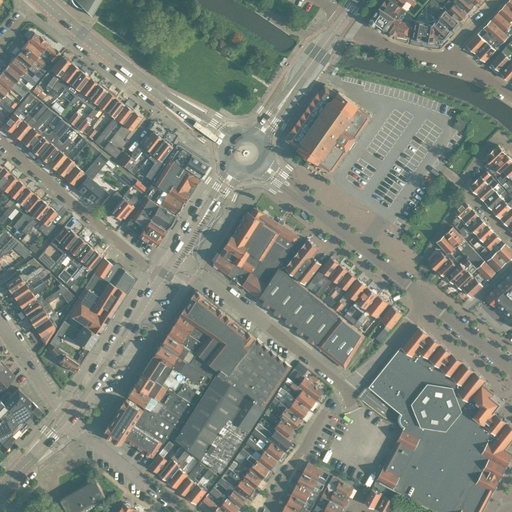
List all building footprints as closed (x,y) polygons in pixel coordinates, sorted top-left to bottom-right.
[(72,0),(73,0),(74,2),(76,3),(78,4),(79,5),(81,5),(83,5),(91,13),(98,0),(72,0)] [(394,0),(381,0),(379,4),(394,15),(395,16),(397,17),(400,12),(403,11),(405,7),(401,4),(394,0)] [(445,0),(442,3),(459,18),(462,15),(463,16),(466,12),(465,11),(466,10),(455,0),(445,0)] [(455,0),(466,10),(474,2),(471,0),(455,0)] [(505,1),(497,9),(509,19),(511,16),(511,8),(505,1)] [(369,17),(369,19),(370,21),(371,22),(373,22),(372,22),(383,30),(383,29),(394,15),(379,4),(371,15),(372,15),(370,16),(369,17)] [(437,15),(436,16),(449,28),(452,25),(453,26),(457,22),(456,20),(457,20),(444,7),(436,15),(437,15)] [(434,9),(428,11),(437,37),(439,37),(440,36),(441,37),(442,36),(443,37),(446,34),(447,32),(446,31),(449,28),(436,16),(437,15),(436,15),(434,9)] [(497,9),(490,17),(508,33),(510,30),(511,29),(511,28),(511,22),(508,19),(509,19),(497,9)] [(413,17),(410,35),(411,35),(411,37),(417,38),(417,36),(421,37),(424,19),(425,18),(423,13),(421,13),(418,11),(413,17)] [(424,19),(421,37),(426,38),(426,39),(432,41),(432,39),(433,39),(433,38),(435,38),(437,38),(437,37),(428,11),(423,13),(425,18),(424,19)] [(394,15),(383,29),(399,32),(399,34),(403,35),(403,33),(408,34),(409,27),(410,23),(399,18),(397,17),(395,16),(394,15)] [(490,17),(482,25),(484,27),(485,28),(490,33),(495,37),(500,41),(508,33),(490,17)] [(477,31),(466,42),(475,50),(490,33),(485,28),(480,34),(477,31)] [(34,30),(27,38),(28,38),(41,50),(44,46),(49,50),(51,52),(48,56),(53,60),(60,51),(56,47),(55,48),(45,39),(45,38),(40,34),(40,35),(34,30)] [(490,33),(475,50),(484,59),(495,47),(490,42),(491,41),(495,37),(490,33)] [(28,38),(21,46),(34,58),(46,68),(49,65),(37,54),(41,50),(28,38)] [(501,48),(490,60),(499,68),(499,69),(510,56),(510,55),(511,53),(511,43),(508,40),(501,48)] [(21,46),(14,54),(27,65),(27,66),(39,76),(43,72),(31,61),(34,58),(21,46)] [(56,71),(47,82),(51,85),(51,86),(52,86),(71,61),(67,58),(68,57),(68,55),(64,53),(63,53),(62,54),(62,53),(61,53),(51,67),(56,71)] [(504,65),(500,69),(500,70),(504,73),(509,78),(511,75),(511,74),(511,53),(510,55),(511,56),(507,61),(508,62),(504,65)] [(14,54),(8,62),(21,73),(33,83),(36,79),(24,69),(27,66),(27,65),(14,54)] [(71,61),(52,86),(55,88),(57,89),(61,83),(65,86),(69,80),(70,81),(80,67),(71,61)] [(8,62),(1,70),(26,91),(30,87),(18,76),(21,73),(8,62)] [(65,86),(60,92),(64,95),(69,89),(74,94),(74,93),(75,94),(80,87),(89,75),(80,67),(70,81),(69,80),(65,86)] [(1,70),(0,70),(0,81),(8,88),(11,85),(23,95),(26,91),(1,70)] [(80,88),(78,91),(81,94),(84,91),(88,94),(98,81),(89,75),(80,87),(80,88)] [(0,81),(0,94),(13,106),(16,102),(4,92),(8,88),(0,81)] [(88,94),(83,100),(88,104),(92,106),(95,103),(96,103),(107,88),(105,87),(106,86),(102,82),(101,84),(98,81),(88,94)] [(286,137),(285,137),(304,151),(317,160),(325,165),(328,167),(329,168),(329,169),(333,168),(333,167),(335,163),(366,118),(369,115),(370,115),(369,110),(368,111),(365,108),(357,103),(352,99),(347,95),(337,89),(336,91),(324,82),(318,90),(290,130),(286,137)] [(36,84),(32,88),(34,90),(42,97),(45,93),(39,89),(41,87),(36,84)] [(52,86),(48,91),(53,95),(57,89),(55,88),(52,86)] [(92,106),(87,113),(91,116),(101,104),(106,108),(116,95),(114,94),(115,93),(115,92),(112,89),(110,89),(109,90),(107,88),(96,103),(95,103),(92,106)] [(19,103),(3,123),(6,126),(5,127),(10,130),(11,129),(12,130),(22,117),(25,114),(21,110),(22,108),(34,94),(30,91),(19,103)] [(74,94),(70,99),(75,102),(79,97),(75,94),(74,93),(74,94)] [(0,94),(0,101),(5,105),(10,110),(13,106),(0,94)] [(106,108),(103,111),(112,118),(114,115),(115,113),(124,102),(116,95),(106,108)] [(22,117),(12,130),(20,138),(31,125),(32,125),(48,106),(44,102),(27,121),(23,118),(22,117)] [(99,135),(95,139),(98,142),(118,118),(123,122),(133,108),(134,107),(128,102),(127,104),(124,102),(115,113),(114,115),(112,118),(99,135)] [(31,125),(20,138),(29,145),(40,132),(42,130),(37,126),(52,109),(48,106),(32,125),(31,125)] [(133,108),(123,122),(131,128),(142,115),(133,108)] [(71,114),(68,119),(77,126),(80,121),(71,114)] [(456,120),(454,122),(462,127),(466,120),(458,116),(457,118),(456,120)] [(30,146),(29,147),(29,148),(33,151),(34,151),(35,150),(38,152),(49,139),(49,140),(54,134),(65,121),(61,117),(48,131),(47,131),(43,128),(43,129),(42,130),(40,132),(29,145),(30,146)] [(84,117),(77,126),(82,130),(83,129),(89,121),(84,117)] [(38,153),(38,154),(38,155),(42,158),(43,158),(44,157),(46,160),(57,146),(60,143),(61,142),(57,139),(57,137),(69,123),(65,121),(54,134),(49,140),(49,139),(38,152),(38,153)] [(92,125),(86,132),(95,139),(99,135),(98,134),(94,132),(97,129),(92,125)] [(147,131),(131,151),(135,156),(141,149),(148,154),(162,136),(153,129),(149,133),(147,131)] [(57,146),(46,160),(55,167),(66,154),(69,149),(65,145),(71,138),(67,134),(61,142),(60,143),(57,146)] [(153,161),(145,173),(150,176),(162,159),(160,158),(171,144),(169,141),(169,140),(169,139),(165,136),(164,136),(163,137),(162,136),(148,154),(153,158),(153,161)] [(66,154),(55,167),(64,175),(74,162),(87,146),(91,142),(88,139),(72,158),(66,154)] [(107,141),(103,146),(115,156),(120,149),(109,139),(107,141)] [(91,142),(87,146),(97,154),(100,150),(91,142)] [(174,145),(168,154),(199,175),(207,163),(204,160),(193,153),(190,151),(176,142),(174,145)] [(488,159),(484,163),(487,166),(488,167),(495,161),(495,160),(505,150),(497,142),(484,155),(488,159)] [(81,173),(75,181),(78,184),(77,185),(84,192),(92,198),(102,185),(95,179),(91,176),(107,156),(100,150),(97,154),(84,170),(81,173)] [(125,150),(118,159),(127,167),(135,158),(125,150)] [(495,161),(488,167),(491,171),(494,168),(495,166),(499,170),(502,168),(511,158),(505,151),(505,150),(495,160),(495,161)] [(168,155),(160,168),(191,188),(199,175),(168,154),(168,155)] [(499,174),(496,177),(501,183),(502,182),(505,180),(510,175),(511,172),(511,158),(502,168),(506,172),(501,176),(499,174)] [(74,162),(64,175),(73,183),(75,181),(81,173),(84,170),(74,162)] [(0,183),(0,184),(11,171),(9,169),(9,168),(9,167),(6,164),(4,164),(3,165),(3,164),(0,168),(0,183)] [(154,177),(152,179),(183,200),(191,188),(160,168),(154,177)] [(480,173),(469,184),(476,191),(487,181),(484,177),(489,172),(485,168),(480,173)] [(11,171),(0,184),(4,187),(2,189),(2,190),(1,192),(4,194),(8,190),(19,178),(16,175),(16,174),(16,173),(13,171),(12,171),(11,171)] [(505,180),(502,182),(506,187),(509,191),(511,187),(511,172),(510,175),(511,176),(511,179),(508,184),(505,180)] [(136,177),(133,182),(139,187),(142,190),(145,185),(143,183),(137,177),(136,177)] [(12,194),(4,204),(7,207),(26,184),(19,178),(8,190),(12,194)] [(152,179),(144,193),(158,202),(159,200),(160,200),(176,211),(183,200),(152,179)] [(487,181),(476,191),(483,199),(494,188),(495,188),(500,184),(497,180),(492,185),(487,181)] [(7,207),(0,215),(0,220),(1,222),(15,205),(19,209),(23,204),(34,191),(26,184),(7,207)] [(494,188),(483,199),(491,207),(502,196),(507,191),(504,187),(499,192),(495,188),(494,188)] [(116,188),(112,193),(118,199),(123,194),(116,188)] [(23,212),(13,223),(17,227),(26,217),(42,197),(34,191),(23,204),(19,209),(23,212)] [(118,199),(110,208),(112,210),(112,211),(116,215),(117,214),(119,216),(122,214),(124,215),(133,204),(137,197),(132,193),(130,196),(125,191),(124,192),(123,194),(118,199)] [(109,192),(101,201),(107,206),(114,197),(109,192)] [(144,193),(135,206),(149,215),(166,226),(175,213),(158,202),(144,193)] [(502,196),(491,207),(499,215),(510,205),(511,202),(511,196),(507,201),(502,196)] [(28,219),(21,228),(26,232),(39,216),(39,217),(50,204),(42,197),(26,217),(28,219)] [(457,212),(450,219),(456,225),(461,216),(471,206),(464,199),(454,209),(457,212)] [(43,220),(38,226),(47,233),(55,223),(50,219),(58,211),(50,204),(39,217),(43,220)] [(223,244),(220,250),(232,258),(241,264),(249,269),(253,272),(267,281),(278,265),(289,247),(289,248),(298,233),(263,211),(254,205),(253,204),(249,210),(247,209),(239,221),(231,233),(223,244)] [(511,206),(510,205),(499,215),(507,223),(511,218),(511,206)] [(135,206),(125,221),(138,233),(154,244),(166,226),(149,215),(135,206)] [(464,223),(458,228),(461,231),(478,214),(471,206),(461,216),(463,218),(461,219),(464,223)] [(478,214),(461,231),(463,233),(469,228),(474,233),(475,231),(486,222),(478,214)] [(486,222),(475,231),(482,239),(493,229),(486,222)] [(64,224),(51,240),(63,251),(64,250),(67,246),(78,234),(70,227),(69,229),(64,224)] [(451,224),(444,231),(454,243),(461,249),(465,245),(458,238),(461,235),(451,224)] [(0,239),(8,231),(4,228),(0,232),(0,239)] [(493,229),(482,239),(490,247),(491,245),(495,242),(497,240),(500,237),(493,229)] [(444,231),(436,239),(446,250),(454,243),(444,231)] [(50,266),(54,270),(63,258),(67,253),(72,257),(75,253),(86,240),(83,238),(84,237),(84,236),(80,233),(79,233),(78,234),(67,246),(64,250),(63,251),(59,255),(56,260),(50,266)] [(0,261),(3,259),(0,256),(0,253),(3,251),(6,251),(17,239),(15,238),(12,235),(4,243),(0,247),(0,261)] [(307,236),(284,264),(304,281),(320,261),(311,253),(318,245),(307,236)] [(72,257),(70,259),(78,265),(93,246),(91,244),(92,243),(87,239),(86,240),(75,253),(72,257)] [(29,245),(28,246),(33,250),(34,251),(38,246),(38,245),(32,241),(29,245)] [(495,242),(491,245),(495,249),(505,259),(511,252),(511,249),(504,241),(498,246),(495,242)] [(465,245),(461,249),(464,253),(467,257),(471,261),(475,265),(475,266),(479,270),(484,274),(486,277),(494,269),(483,258),(468,242),(466,245),(465,245)] [(65,280),(71,286),(74,276),(78,271),(82,267),(84,267),(87,269),(91,266),(101,253),(93,246),(78,265),(71,273),(69,275),(65,280)] [(24,247),(20,251),(24,256),(29,251),(24,247)] [(43,249),(37,255),(50,266),(56,260),(52,257),(43,249)] [(439,249),(428,260),(435,268),(437,266),(449,254),(446,250),(443,252),(440,249),(439,249)] [(488,250),(483,255),(486,257),(496,268),(505,259),(495,249),(491,253),(488,250)] [(220,250),(212,260),(227,272),(241,283),(241,282),(249,269),(241,264),(232,258),(220,250)] [(449,254),(437,266),(444,273),(445,272),(458,259),(451,252),(449,254)] [(103,254),(94,270),(125,290),(134,277),(133,274),(124,267),(117,260),(114,260),(113,262),(103,254)] [(311,277),(306,284),(310,287),(315,281),(320,275),(321,276),(323,272),(326,275),(327,275),(339,261),(329,254),(310,277),(311,277)] [(458,259),(445,272),(452,280),(454,279),(471,261),(467,257),(462,262),(460,262),(458,259)] [(319,284),(314,291),(318,294),(323,287),(328,281),(332,277),(337,281),(347,269),(339,261),(327,275),(326,275),(324,278),(319,284)] [(471,261),(454,279),(461,287),(462,285),(462,286),(473,275),(469,271),(475,265),(471,261)] [(3,280),(2,281),(6,286),(7,287),(8,286),(10,290),(38,271),(42,269),(45,267),(44,266),(40,262),(36,265),(24,274),(21,270),(13,276),(12,275),(11,274),(3,280)] [(267,281),(257,296),(315,342),(334,318),(338,312),(302,284),(278,265),(267,281)] [(511,267),(485,294),(494,303),(511,320),(511,267)] [(61,268),(57,273),(65,280),(69,275),(61,268)] [(249,269),(241,282),(257,296),(267,281),(253,272),(249,269)] [(328,291),(324,296),(332,303),(334,299),(331,296),(331,294),(332,295),(337,288),(338,289),(342,284),(346,288),(356,276),(347,269),(337,281),(328,291)] [(81,289),(77,297),(108,317),(124,292),(125,290),(94,270),(84,284),(81,289)] [(473,275),(462,286),(470,294),(482,283),(479,279),(484,274),(479,270),(473,275)] [(38,271),(10,290),(12,292),(11,293),(11,294),(14,298),(15,298),(16,297),(16,298),(33,286),(30,281),(32,280),(37,277),(40,275),(38,271)] [(345,290),(343,291),(348,295),(350,293),(355,298),(366,284),(356,275),(356,276),(346,288),(345,290)] [(33,286),(16,298),(17,299),(18,300),(17,301),(17,302),(19,306),(20,306),(21,306),(22,306),(35,297),(41,294),(37,289),(46,283),(43,279),(33,286)] [(365,306),(377,292),(366,284),(355,298),(356,298),(353,300),(358,303),(360,302),(365,306)] [(67,287),(62,291),(69,301),(73,299),(75,295),(67,287)] [(35,297),(22,306),(23,309),(22,309),(22,311),(25,314),(26,315),(27,314),(27,315),(41,305),(49,300),(59,293),(56,288),(45,296),(45,297),(43,298),(41,294),(35,297)] [(208,383),(175,436),(200,456),(220,470),(226,461),(248,429),(264,404),(291,364),(255,335),(244,327),(210,300),(204,295),(195,288),(180,312),(189,318),(195,322),(208,331),(201,340),(194,349),(215,365),(216,365),(218,367),(217,368),(208,383)] [(366,306),(353,321),(358,325),(368,311),(370,310),(376,314),(387,300),(377,292),(365,306),(366,306)] [(77,297),(68,312),(71,314),(83,321),(99,332),(108,317),(77,297)] [(338,298),(333,305),(337,309),(343,302),(338,298)] [(41,305),(27,315),(34,325),(48,315),(54,310),(55,310),(49,300),(41,305)] [(383,325),(375,335),(379,339),(387,329),(390,325),(401,311),(391,303),(380,317),(385,322),(383,325)] [(48,315),(34,325),(41,334),(49,329),(51,332),(54,327),(54,326),(55,325),(56,324),(53,319),(58,315),(54,310),(48,315)] [(180,312),(173,322),(187,331),(200,339),(200,340),(201,340),(208,331),(195,322),(189,318),(180,312)] [(338,312),(334,318),(344,326),(348,321),(339,313),(338,312)] [(64,317),(49,340),(80,360),(89,346),(89,347),(99,332),(83,321),(79,327),(64,317)] [(334,318),(315,342),(325,350),(344,326),(334,318)] [(344,326),(325,350),(335,357),(357,328),(348,321),(344,326)] [(173,322),(167,332),(181,341),(193,349),(200,339),(187,331),(173,322)] [(416,323),(368,384),(403,412),(401,414),(396,422),(396,423),(402,427),(375,477),(375,478),(376,479),(377,478),(441,511),(479,511),(511,450),(504,446),(511,436),(511,424),(489,406),(488,397),(493,391),(482,382),(485,378),(416,323)] [(364,333),(357,328),(335,357),(344,365),(364,333)] [(167,332),(160,342),(182,356),(210,375),(215,368),(195,352),(193,349),(181,341),(167,332)] [(49,340),(47,344),(60,360),(75,370),(81,360),(80,360),(49,340)] [(160,342),(154,353),(166,360),(179,369),(179,368),(204,384),(210,375),(182,356),(160,342)] [(154,353),(143,369),(148,373),(153,376),(154,377),(182,394),(187,397),(193,402),(204,385),(204,384),(179,368),(179,369),(166,360),(154,353)] [(300,371),(305,365),(298,359),(293,365),(297,368),(300,371)] [(0,387),(14,374),(4,363),(3,364),(0,366),(0,387)] [(293,365),(290,370),(294,372),(294,373),(301,378),(297,383),(316,397),(322,389),(304,374),(300,371),(297,368),(297,369),(293,365)] [(143,369),(134,383),(143,388),(145,390),(151,393),(185,415),(193,402),(187,397),(182,394),(154,377),(153,376),(148,373),(143,369)] [(287,375),(284,379),(289,383),(299,390),(294,396),(308,407),(316,397),(297,383),(292,379),(287,375)] [(134,383),(128,393),(136,398),(143,403),(145,404),(178,425),(182,419),(185,415),(151,393),(145,390),(143,388),(134,383)] [(0,445),(2,447),(3,446),(40,407),(35,402),(28,395),(17,385),(11,392),(7,388),(0,395),(0,445)] [(280,385),(278,388),(284,393),(292,399),(287,406),(301,416),(308,407),(294,396),(287,390),(280,385)] [(274,395),(271,399),(276,403),(282,408),(278,413),(280,415),(281,415),(294,426),(294,425),(295,426),(296,426),(299,421),(299,420),(298,420),(301,416),(287,406),(279,399),(274,395)] [(126,396),(104,430),(121,441),(124,436),(144,449),(143,450),(150,454),(150,453),(152,454),(161,440),(162,441),(170,431),(173,434),(178,425),(145,404),(143,403),(142,407),(126,396)] [(279,418),(273,425),(275,426),(286,435),(294,426),(281,415),(280,415),(278,413),(276,411),(274,414),(279,418)] [(258,420),(255,425),(260,430),(263,432),(284,448),(291,439),(286,435),(275,426),(272,431),(258,420)] [(255,425),(251,430),(257,434),(260,430),(255,425)] [(263,432),(260,430),(257,434),(265,441),(261,446),(264,447),(276,458),(284,448),(263,432)] [(248,435),(245,440),(252,445),(260,452),(256,457),(269,467),(277,458),(276,458),(264,447),(261,446),(255,440),(248,435)] [(159,450),(148,463),(157,470),(168,458),(163,454),(167,449),(173,442),(168,439),(162,446),(159,450)] [(241,445),(238,449),(253,461),(248,466),(261,477),(269,467),(256,457),(241,445)] [(168,458),(157,470),(158,470),(167,478),(170,473),(177,465),(178,464),(184,457),(183,456),(188,450),(184,446),(176,456),(172,453),(168,458)] [(170,473),(167,478),(176,486),(186,473),(187,472),(183,468),(182,467),(187,460),(184,457),(178,464),(177,465),(170,473)] [(228,465),(231,468),(232,468),(236,461),(232,458),(228,465)] [(186,473),(176,486),(186,493),(196,481),(197,478),(193,475),(204,462),(199,459),(193,466),(189,471),(187,474),(186,473)] [(307,460),(302,471),(315,478),(323,482),(325,477),(320,474),(317,474),(321,467),(307,460)] [(238,473),(254,486),(261,477),(248,466),(245,464),(238,473)] [(228,465),(224,470),(227,472),(228,471),(236,477),(231,483),(247,495),(254,486),(238,473),(232,468),(231,468),(228,465)] [(196,481),(186,493),(195,501),(207,486),(201,482),(212,469),(208,466),(196,481)] [(302,471),(296,481),(317,492),(320,487),(323,482),(315,478),(302,471)] [(220,474),(217,478),(223,483),(226,486),(226,487),(223,492),(239,505),(247,496),(247,495),(231,483),(226,479),(220,474)] [(331,474),(326,483),(334,487),(348,495),(353,485),(331,474)] [(68,492),(59,497),(60,497),(68,511),(71,511),(76,510),(104,493),(95,476),(68,492)] [(380,480),(377,486),(382,490),(386,484),(380,480)] [(296,481),(290,492),(295,494),(304,499),(312,503),(314,499),(317,492),(296,481)] [(213,484),(209,489),(222,500),(218,504),(228,511),(233,511),(239,505),(223,492),(213,484)] [(371,486),(364,500),(373,505),(373,504),(375,505),(382,492),(383,490),(372,484),(371,486)] [(323,489),(321,493),(329,497),(343,505),(348,495),(334,487),(331,493),(323,489)] [(290,492),(285,502),(299,510),(302,511),(307,511),(309,508),(304,505),(305,504),(302,503),(304,499),(295,494),(290,492)] [(382,492),(375,505),(377,505),(376,506),(385,511),(392,498),(383,493),(382,492)] [(205,493),(202,497),(214,508),(210,511),(228,511),(218,504),(205,493)] [(321,493),(319,497),(325,501),(322,507),(332,511),(338,511),(343,505),(329,497),(321,493)] [(129,511),(133,506),(123,500),(116,511),(129,511)] [(285,502),(279,511),(297,511),(299,510),(285,502)] [(311,511),(310,511),(332,511),(322,507),(315,503),(313,507),(322,511),(321,511),(316,511),(312,509),(311,511)]
